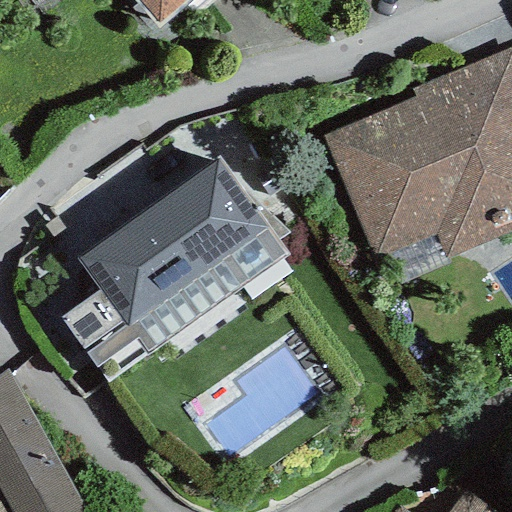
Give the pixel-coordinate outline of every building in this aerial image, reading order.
[(136,0),(157,23),(184,0),(136,0)] [(374,261),(435,235),(447,262),(511,234),(511,45),(409,89),(413,98),(322,137),(374,261)] [(219,158),(75,259),(97,291),(61,317),(107,382),(287,255),(219,158)] [(0,374),(0,493),(11,511),(81,511),(82,504),(7,369),(0,374)] [(0,511),(11,511),(0,493),(0,511)] [(488,511),(462,493),(446,511),(404,511),(398,507),(394,511),(488,511)]
